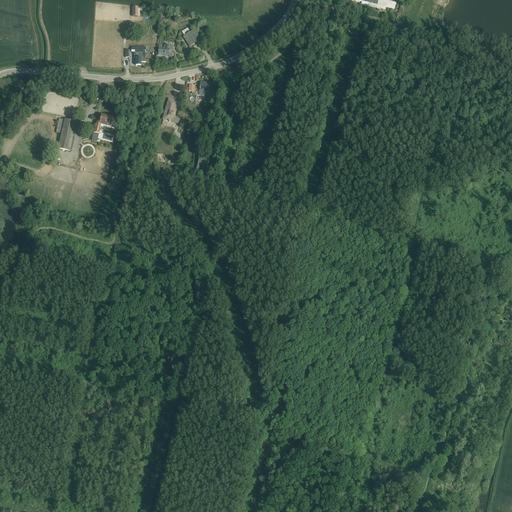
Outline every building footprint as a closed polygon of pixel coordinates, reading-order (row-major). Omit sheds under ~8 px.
[(183,37),(189,47),(201,40),(195,30),(190,33),(188,30),(182,33),(184,36),(183,37)] [(164,49),(159,48),(158,54),(158,56),(169,57),(172,58),(173,49),(172,49),(172,46),(164,45),(164,49)] [(136,58),(135,66),(141,66),(141,63),(145,63),(146,53),(134,53),(134,58),(136,58)] [(199,92),(212,93),(213,83),(200,82),(199,92)] [(170,122),(178,124),(180,120),(175,119),(174,116),(175,113),(174,113),(177,102),(171,101),(170,105),(169,104),(168,105),(168,106),(167,106),(163,120),(169,121),(169,122),(170,122)] [(96,122),(92,141),(97,142),(101,125),(110,127),(111,124),(116,125),(118,119),(113,118),(102,115),(100,122),(96,122)] [(58,149),(69,151),(76,122),(65,120),(58,149)] [(212,160),(200,157),(196,170),(207,174),(212,160)]
